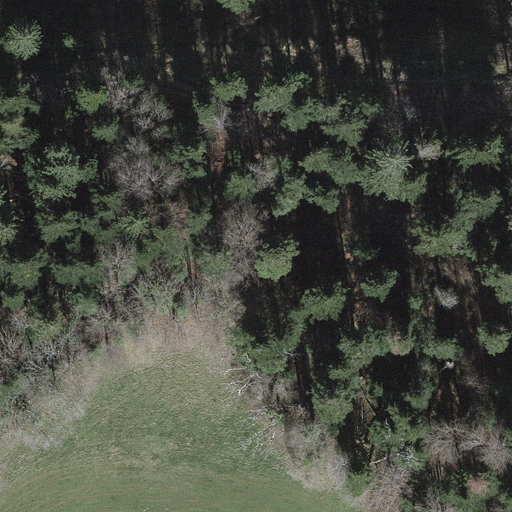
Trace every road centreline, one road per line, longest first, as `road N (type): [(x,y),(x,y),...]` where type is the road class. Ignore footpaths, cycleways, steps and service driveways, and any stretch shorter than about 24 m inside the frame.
road 1 (track): [(0,73),(135,50),(386,67),(511,64)]
road 2 (track): [(86,57),(157,70),(213,92),(511,304)]
